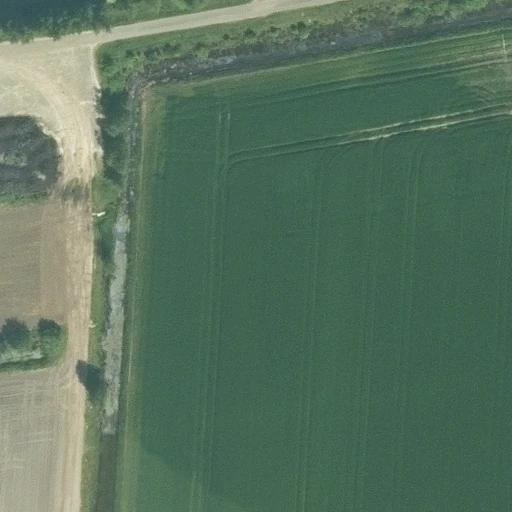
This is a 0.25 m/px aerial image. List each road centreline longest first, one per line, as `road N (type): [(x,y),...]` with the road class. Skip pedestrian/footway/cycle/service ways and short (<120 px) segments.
road 1 (track): [(78,37),(92,101),(69,511)]
road 2 (unclassified): [(0,48),(303,0)]
